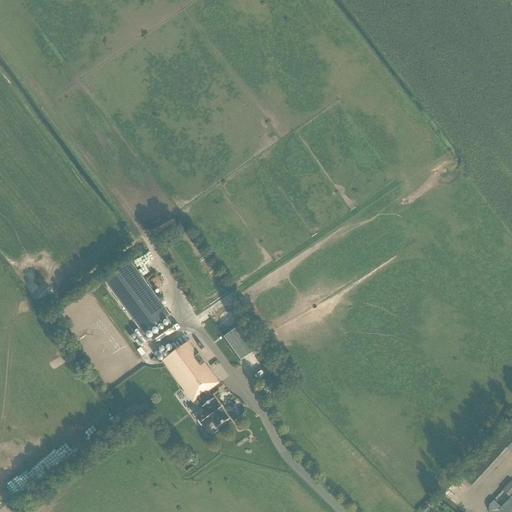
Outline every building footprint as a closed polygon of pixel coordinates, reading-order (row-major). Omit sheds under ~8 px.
[(169,316),(131,264),(106,282),(145,334),(169,316)] [(238,325),(224,336),(241,361),(255,351),(238,325)] [(144,344),(148,338),(142,334),(138,341),(144,344)] [(213,399),(208,392),(219,384),(189,342),(163,362),(193,403),(197,400),(202,407),(202,408),(205,413),(197,418),(204,428),(212,422),(217,429),(229,420),(223,412),(224,411),(219,405),(218,405),(214,399),(213,399)] [(511,446),(511,417),(457,475),(472,489),(511,446)] [(505,474),(499,481),(502,484),(508,478),(505,474)] [(502,491),(509,497),(511,494),(511,481),(502,491)] [(499,511),(511,511),(511,496),(499,511)]
